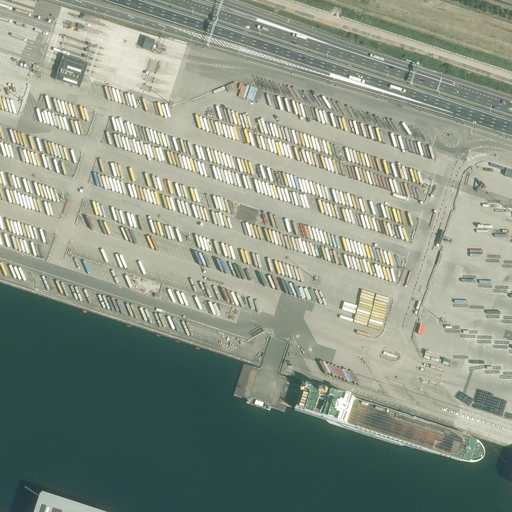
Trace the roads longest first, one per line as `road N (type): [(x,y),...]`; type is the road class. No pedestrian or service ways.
road 1 (motorway): [(66,0),(330,79),(447,105)]
road 2 (motorway): [(122,0),(447,105)]
road 3 (motorway): [(346,56),(172,0)]
road 4 (motorway): [(511,110),(346,56)]
road 5 (motorway): [(346,56),(210,0)]
